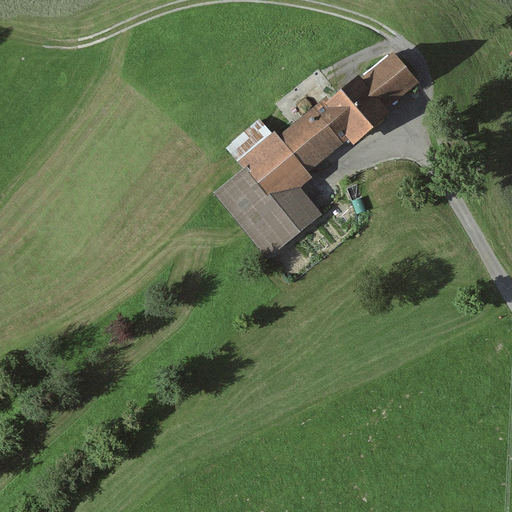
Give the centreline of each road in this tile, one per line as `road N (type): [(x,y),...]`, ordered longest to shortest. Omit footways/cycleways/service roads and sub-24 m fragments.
road 1 (track): [(420,136),(427,70),(400,39),(307,3),(266,0)]
road 2 (track): [(224,0),(157,15),(106,38),(47,43)]
